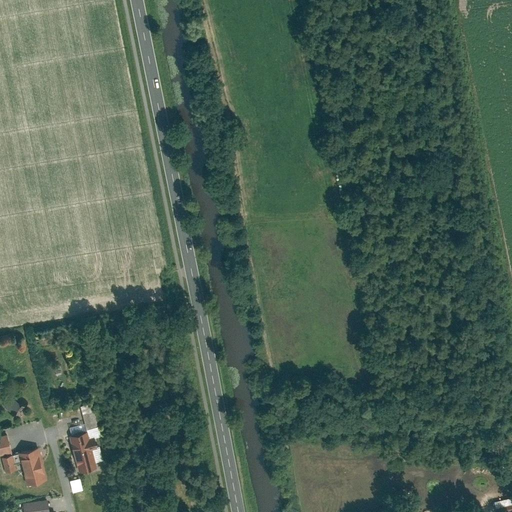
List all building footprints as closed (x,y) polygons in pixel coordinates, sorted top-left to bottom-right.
[(4,405),(15,415),(23,406),(12,396),(4,405)] [(91,430),(70,435),(79,472),(100,467),(91,430)] [(9,433),(0,435),(0,450),(5,470),(18,466),(9,433)] [(38,446),(18,451),(28,485),(47,479),(38,446)] [(53,511),(52,499),(22,502),(22,511),(53,511)]
